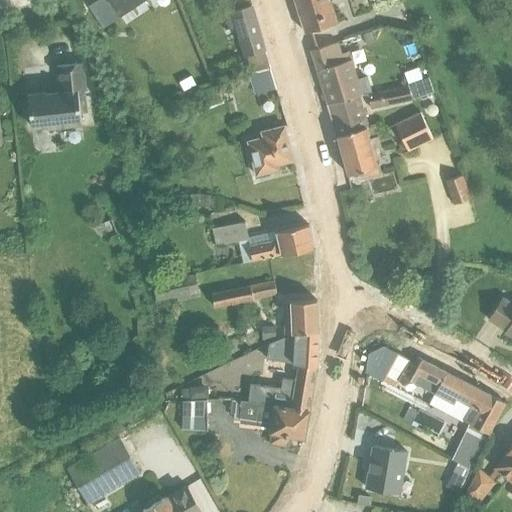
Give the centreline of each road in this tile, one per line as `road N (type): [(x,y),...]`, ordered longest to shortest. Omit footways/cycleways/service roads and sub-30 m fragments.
road 1 (residential): [(275,0),(324,191),(340,304)]
road 2 (residential): [(340,304),(330,423),(316,473),(292,511)]
road 3 (residential): [(340,304),(426,334),(511,385)]
